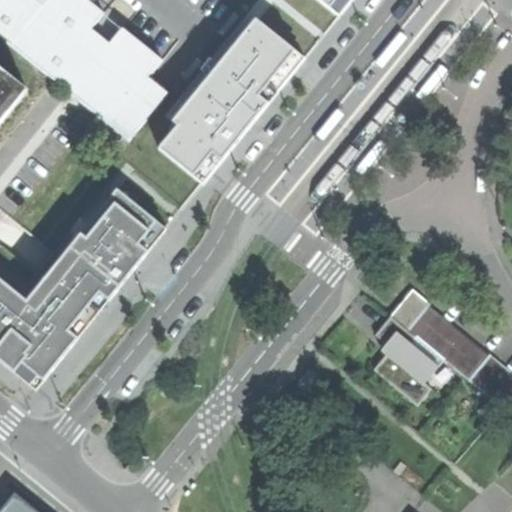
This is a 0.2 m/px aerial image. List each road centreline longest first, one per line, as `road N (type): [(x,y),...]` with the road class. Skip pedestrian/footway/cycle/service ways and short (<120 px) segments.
road 1 (tertiary): [(46,455),(402,0)]
road 2 (residential): [(135,511),(365,226),(408,209),(448,211)]
road 3 (residential): [(448,211),(488,82),(511,51)]
